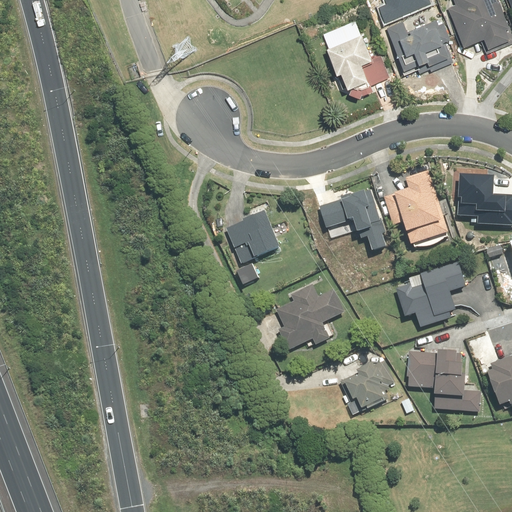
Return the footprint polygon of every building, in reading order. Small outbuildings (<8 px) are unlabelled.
[(457,0),(459,3),(452,6),(469,44),(488,35),(493,46),(501,43),(503,47),(511,43),(511,27),(511,26),(511,20),(502,0),(457,0)] [(430,59),(435,69),(456,60),(453,55),(454,55),(448,41),(455,38),(446,20),(441,23),(439,18),(410,30),(405,19),(389,27),(409,67),(430,59)] [(367,31),(333,45),(343,68),(338,70),(347,87),(350,85),(357,91),(366,95),(367,92),(379,87),(377,82),(392,75),(382,54),(378,56),(367,31)] [(451,232),(430,170),(407,177),(410,188),(386,196),(396,225),(407,221),(415,244),(451,232)] [(461,172),(459,215),(480,216),(479,222),(511,223),(511,194),(495,193),(496,174),(461,172)] [(322,206),(328,226),(355,217),(361,238),(370,235),(374,249),(388,245),(371,190),(322,206)] [(273,223),(267,209),(227,227),(244,262),(285,243),(275,221),(273,223)] [(461,260),(423,272),(427,282),(414,286),(414,283),(400,287),(408,315),(419,312),(423,326),(454,317),(452,312),(460,309),(454,290),(468,285),(461,260)] [(348,310),(336,288),(321,295),(315,283),(293,294),(296,299),(278,308),(287,325),(280,329),(291,350),(315,337),(319,344),(333,337),(325,321),(348,310)] [(411,375),(411,386),(438,387),(437,408),(484,410),(485,390),(469,389),(470,371),(467,371),(467,360),(464,359),(464,353),(461,353),(461,349),(442,348),(442,352),(410,350),(409,375),(411,375)] [(511,355),(493,362),(495,367),(489,369),(502,404),(511,399),(511,355)] [(363,371),(342,380),(353,402),(362,398),(368,410),(392,399),(387,390),(393,388),(391,384),(396,382),(386,360),(377,364),(375,360),(361,367),(363,371)]
